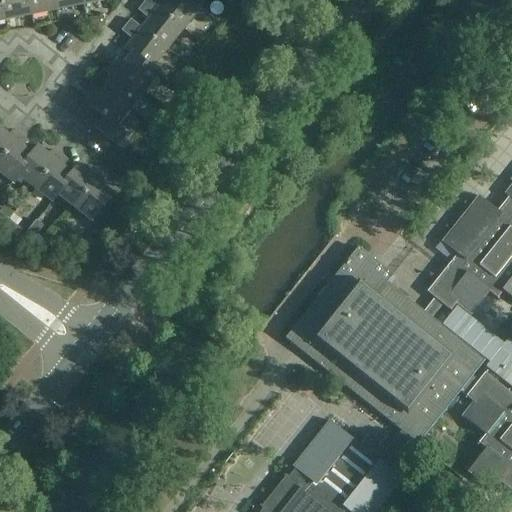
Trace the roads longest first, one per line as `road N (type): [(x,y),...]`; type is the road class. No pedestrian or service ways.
road 1 (tertiary): [(86,355),(356,0)]
road 2 (tertiary): [(0,464),(86,355)]
